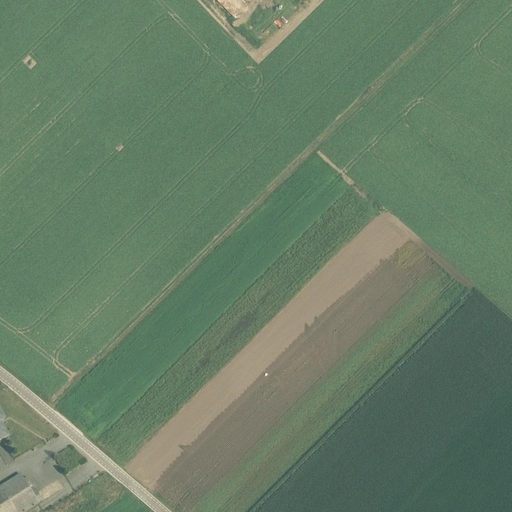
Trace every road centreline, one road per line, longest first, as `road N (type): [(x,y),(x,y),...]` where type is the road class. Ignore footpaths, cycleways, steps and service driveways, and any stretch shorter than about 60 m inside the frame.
road 1 (track): [(466,0),(48,411)]
road 2 (unclassified): [(163,511),(0,375)]
